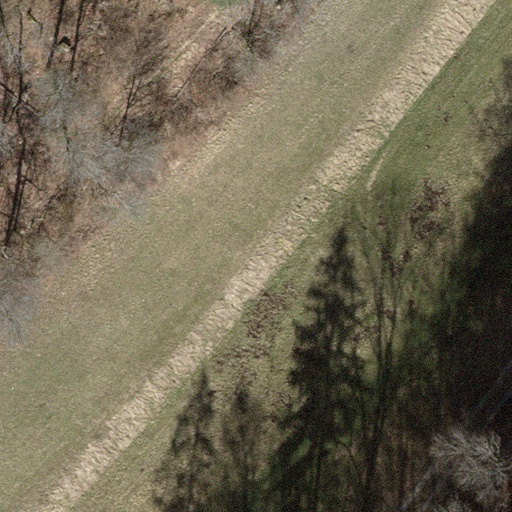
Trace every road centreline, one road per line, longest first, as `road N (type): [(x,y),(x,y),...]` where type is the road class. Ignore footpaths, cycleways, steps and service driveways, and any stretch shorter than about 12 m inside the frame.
road 1 (track): [(223,0),(162,66),(0,210)]
road 2 (track): [(409,511),(511,376)]
